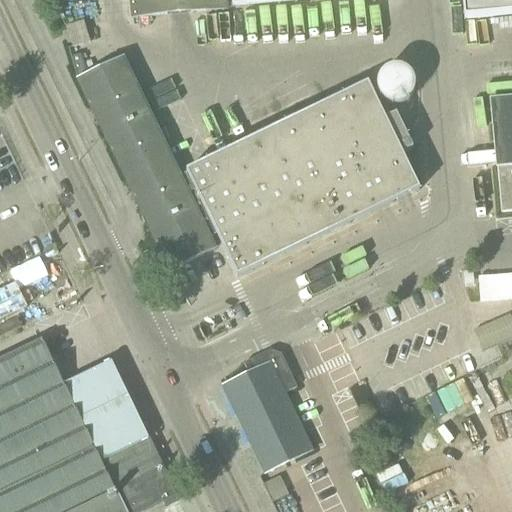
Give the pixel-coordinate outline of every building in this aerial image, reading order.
[(226,0),(129,0),(132,19),(227,10),(226,0)] [(328,0),(230,0),(232,9),(328,0)] [(511,0),(463,0),(465,20),(511,15),(511,0)] [(67,26),(74,47),(91,41),(84,20),(67,26)] [(80,56),(71,58),(78,82),(170,272),(172,271),(215,251),(123,60),(87,77),(80,56)] [(355,220),(417,190),(400,154),(412,149),(395,114),(393,115),(384,120),(367,85),(356,90),(186,172),(237,278),(355,220)] [(511,98),(491,101),(497,169),(498,169),(502,213),(511,212),(511,98)] [(14,284),(0,290),(0,319),(26,307),(14,284)] [(510,316),(474,332),(474,333),(483,353),(497,347),(511,340),(511,321),(511,319),(510,316)] [(41,340),(0,359),(0,511),(144,511),(165,503),(168,507),(179,502),(147,439),(101,461),(69,396),(65,387),(41,340)] [(312,452),(285,395),(297,389),(281,355),(270,351),(244,364),(249,375),(222,388),(264,475),(312,452)] [(97,366),(67,381),(104,456),(150,434),(146,425),(113,358),(97,366)]
